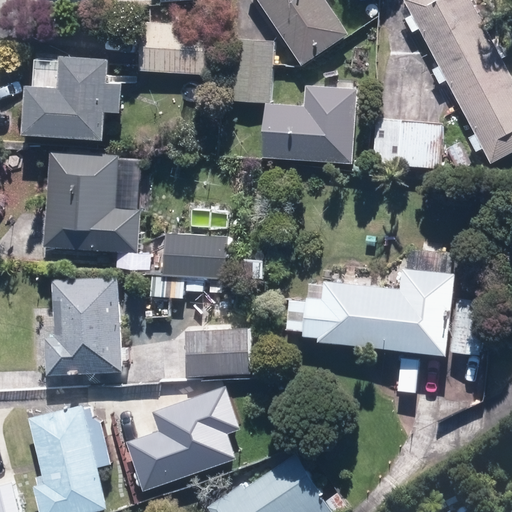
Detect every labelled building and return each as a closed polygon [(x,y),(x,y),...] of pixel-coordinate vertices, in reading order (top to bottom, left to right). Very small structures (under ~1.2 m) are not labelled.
[(325,0),(260,0),(304,63),(348,33),(325,0)] [(511,79),(469,0),(406,0),(494,163),(511,152),(511,79)] [(144,25),(142,71),(206,75),(209,29),(144,25)] [(227,38),(222,97),(269,101),(274,42),(227,38)] [(30,86),(27,134),(106,139),(108,110),(123,111),(125,87),(109,86),(111,61),(64,58),(64,60),(37,59),(35,87),(30,86)] [(270,105),(266,158),(353,164),(358,91),(307,87),(306,107),(270,105)] [(442,124),(379,119),(376,163),(439,168),(442,124)] [(53,152),(47,246),(139,252),(142,210),(116,208),(119,157),(53,152)] [(169,233),(166,274),(225,278),(228,237),(169,233)] [(293,301),(290,328),(304,330),(304,336),(320,338),(320,341),(448,354),(456,274),(405,269),(403,289),(326,281),(324,300),(309,298),(309,303),(293,301)] [(48,337),(50,374),(125,371),(121,278),(59,281),(62,337),(48,337)] [(487,288),(458,286),(454,350),(483,352),(487,288)] [(189,333),(190,376),(251,374),(249,330),(189,333)] [(160,432),(127,443),(144,491),(236,459),(227,433),(239,429),(226,389),(154,414),(160,432)] [(36,486),(42,511),(92,511),(108,508),(84,406),(32,418),(48,483),(36,486)] [(216,504),(221,511),(332,511),(296,458),(247,491),(244,486),(216,504)]
